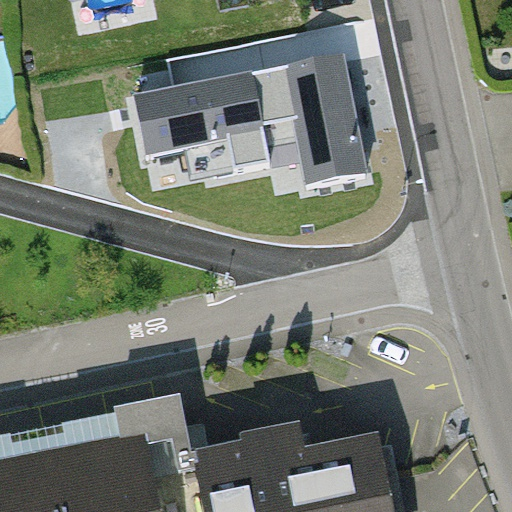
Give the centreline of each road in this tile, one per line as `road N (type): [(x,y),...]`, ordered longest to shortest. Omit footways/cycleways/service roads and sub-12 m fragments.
road 1 (residential): [(347,290),(0,191)]
road 2 (residential): [(0,365),(347,290)]
road 3 (tertiary): [(413,0),(470,271)]
road 4 (tertiary): [(470,271),(511,412)]
road 5 (residential): [(347,290),(470,271)]
